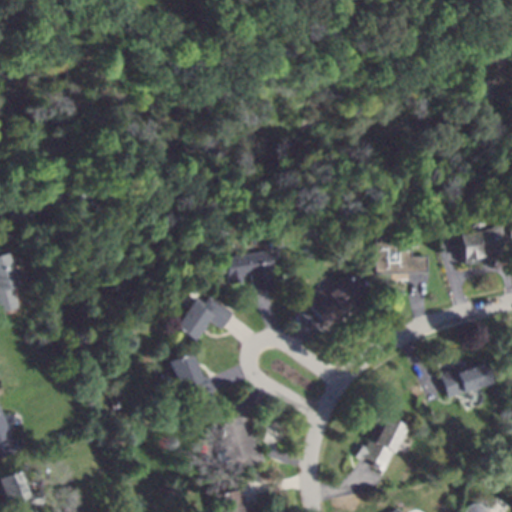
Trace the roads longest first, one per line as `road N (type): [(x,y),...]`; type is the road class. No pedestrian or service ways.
road 1 (residential): [(319,417),(350,368),(380,345),(511,300)]
road 2 (residential): [(339,381),(280,340),(249,344),(254,377),(319,417)]
